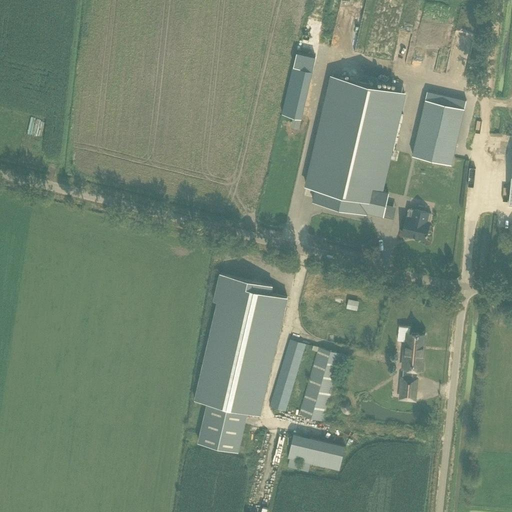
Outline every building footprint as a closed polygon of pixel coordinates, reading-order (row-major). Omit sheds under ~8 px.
[(283,113),(303,117),(316,61),(296,56),(283,113)] [(331,76),(306,186),(315,188),(314,194),(313,201),(367,213),(367,212),(383,216),(388,194),(381,192),(404,93),(331,76)] [(427,91),(412,155),(451,164),(466,100),(427,91)] [(293,118),(291,126),(299,128),(301,120),(293,118)] [(431,213),(423,211),(409,208),(402,234),(425,239),(429,222),(431,213)] [(261,415),(288,297),(271,293),(273,285),(219,273),(213,300),(216,302),(193,399),(206,402),(197,442),(238,451),(248,413),(261,415)] [(348,299),(347,307),(357,309),(359,301),(348,299)] [(413,369),(421,370),(425,335),(410,334),(410,327),(399,326),(398,336),(398,340),(406,341),(406,343),(401,398),(415,400),(417,378),(412,378),(413,369)] [(288,411),(308,344),(290,339),(270,406),(288,411)] [(320,347),(301,415),(324,422),(343,353),(320,347)] [(341,406),(341,407),(341,408),(341,409),(341,410),(343,413),(344,413),(344,414),(345,414),(346,414),(346,415),(347,415),(348,415),(349,415),(349,414),(350,414),(351,414),(351,413),(352,413),(352,412),(352,411),(353,411),(353,410),(353,409),(353,408),(352,407),(350,404),(350,403),(349,403),(348,402),(347,402),(346,402),(345,402),(344,402),(343,402),(343,403),(342,403),(342,404),(341,404),(341,405),(341,406)] [(301,461),(299,468),(309,471),(310,464),(339,471),(345,447),(345,446),(294,433),(288,458),(289,458),(290,458),(288,466),(297,468),(299,461),(301,461)]
